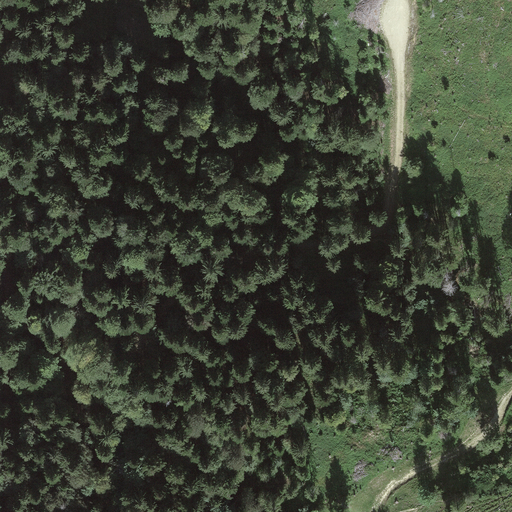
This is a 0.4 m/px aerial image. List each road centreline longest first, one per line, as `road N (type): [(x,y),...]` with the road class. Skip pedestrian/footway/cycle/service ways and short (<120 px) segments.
road 1 (track): [(141,343),(214,266),(275,245),(353,239),(387,223),(397,161),(398,0)]
road 2 (track): [(45,166),(97,98),(170,88),(225,105),(256,99),(267,0)]
